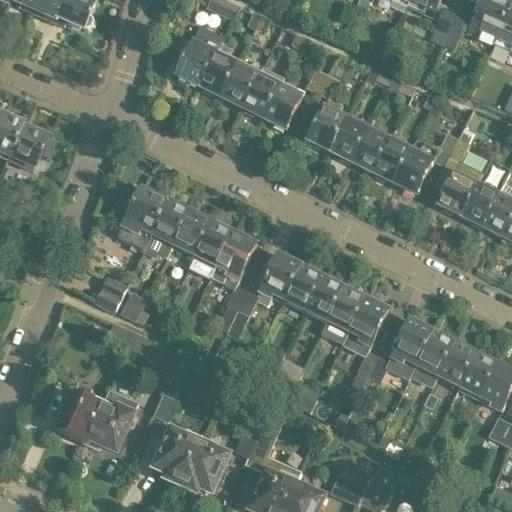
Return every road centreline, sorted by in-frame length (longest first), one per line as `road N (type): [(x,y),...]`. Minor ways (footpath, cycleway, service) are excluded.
road 1 (residential): [(511,316),(108,117)]
road 2 (residential): [(0,415),(108,117)]
road 3 (residential): [(145,0),(108,117)]
